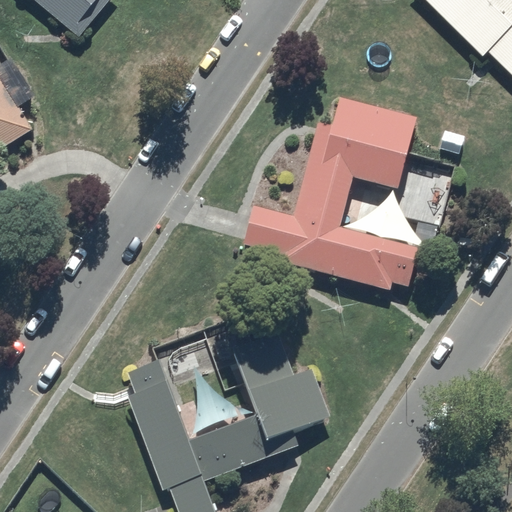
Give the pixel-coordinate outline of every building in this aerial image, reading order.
[(29,0),(79,41),(113,0),(29,0)] [(511,0),(491,0),(485,6),(478,0),(418,0),(482,62),(487,57),(511,81),(511,0)] [(0,154),(31,135),(19,114),(35,104),(12,67),(0,73),(0,154)] [(416,123),(339,103),(332,133),(316,129),(293,222),(252,211),(243,250),(282,260),(280,267),(389,295),(390,287),(406,291),(416,254),(338,234),(351,182),(398,194),(416,123)] [(134,400),(126,403),(161,496),(168,494),(175,511),(211,511),(202,487),(297,451),(292,437),(329,423),(310,375),(293,382),(277,339),(230,357),(255,422),(189,447),(158,366),(126,378),(134,400)]
